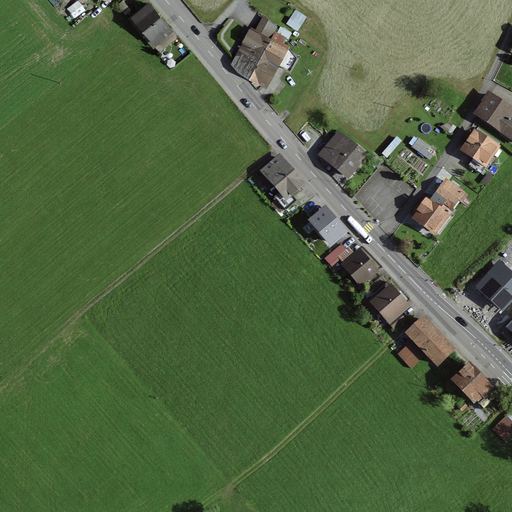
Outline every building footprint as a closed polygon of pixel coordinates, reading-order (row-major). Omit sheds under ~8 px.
[(134,17),(155,43),(171,30),(149,4),(134,17)] [(240,58),(236,66),(251,74),(274,31),(276,28),(264,18),(255,33),(250,30),(237,56),(240,58)] [(278,47),(284,37),(274,31),(251,74),(265,82),(276,63),(290,70),(297,58),(278,47)] [(478,113),(509,135),(508,136),(511,139),(511,111),(488,96),(483,102),(485,103),(478,113)] [(494,156),(492,155),(500,143),(477,128),(464,149),(475,156),(469,166),(481,174),(494,156)] [(336,137),(322,152),(326,158),(348,176),(365,156),(346,140),(343,143),(336,137)] [(291,195),(302,185),(278,158),(264,170),(282,191),(275,198),(285,210),(296,201),(291,195)] [(436,197),(437,198),(451,207),(461,193),(447,182),(436,197)] [(454,210),(451,207),(437,198),(433,204),(427,199),(426,201),(423,200),(412,215),(434,231),(440,222),(442,224),(447,217),(448,218),(454,210)] [(314,221),(331,241),(342,232),(325,212),(314,221)] [(326,259),(331,265),(339,258),(362,285),(376,272),(358,251),(354,255),(349,249),(346,251),(341,246),(326,259)] [(365,300),(372,308),(376,304),(390,321),(405,307),(402,304),(405,302),(387,282),(370,297),(369,296),(365,300)] [(399,314),(388,324),(393,330),(405,320),(399,314)] [(408,334),(437,364),(452,350),(424,320),(408,334)] [(455,379),(484,409),(497,396),(469,366),(455,379)] [(511,413),(495,429),(506,439),(511,432),(511,413)]
